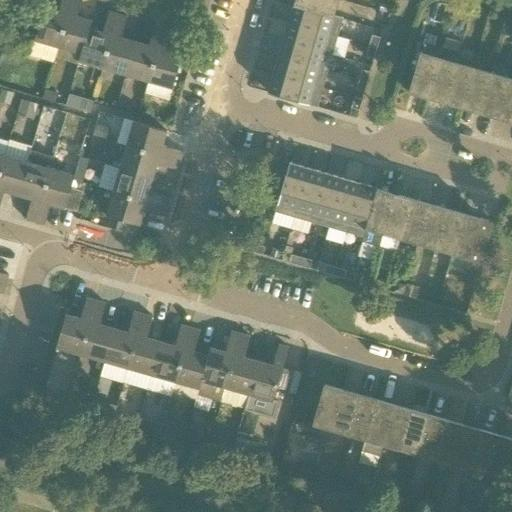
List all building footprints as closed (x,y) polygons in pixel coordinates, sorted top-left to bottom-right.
[(59,47),(72,0),(62,0),(59,11),(45,7),(35,40),(30,56),(54,63),(59,47)] [(90,28),(90,29),(92,21),(78,17),(83,0),(72,0),(59,47),(82,53),(90,28)] [(335,17),(335,16),(339,0),(338,0),(295,0),(294,5),(335,17)] [(343,18),(335,16),(335,17),(294,5),(289,22),(338,36),(343,18)] [(103,68),(119,14),(109,12),(103,32),(90,29),(90,28),(82,53),(79,61),(103,68)] [(126,74),(135,42),(122,38),(128,17),(119,14),(103,68),(126,74)] [(333,54),(338,36),(289,22),(284,40),(333,54)] [(149,81),(165,28),(155,25),(149,46),(135,42),(126,74),(149,81)] [(165,28),(149,81),(173,88),(182,55),(168,51),(174,30),(165,28)] [(377,48),(380,38),(373,35),(370,46),(377,48)] [(328,71),(333,54),(284,40),(279,57),(328,71)] [(374,58),(377,48),(370,46),(367,56),(374,58)] [(427,97),(445,102),(445,99),(456,62),(455,62),(458,52),(441,47),(438,57),(439,57),(427,97)] [(410,92),(427,97),(439,57),(438,57),(421,52),(409,92),(410,93),(410,92)] [(323,88),(328,71),(279,57),(274,74),(323,88)] [(456,62),(445,99),(445,102),(462,107),(473,67),(456,62)] [(479,112),(480,109),(491,72),(473,67),(462,107),(479,112)] [(367,82),(370,72),(363,70),(360,80),(367,82)] [(491,72),(480,109),(479,112),(496,117),(507,77),(491,72)] [(318,106),(323,88),(274,74),(269,92),(318,106)] [(496,117),(511,121),(511,78),(507,77),(496,117)] [(365,93),(367,82),(360,80),(357,90),(365,93)] [(13,93),(1,90),(0,92),(0,101),(11,104),(13,93)] [(79,95),(76,109),(90,113),(94,99),(79,95)] [(362,100),(355,97),(352,108),(359,110),(362,100)] [(38,105),(21,100),(17,115),(34,120),(38,105)] [(163,145),(167,131),(135,121),(128,145),(181,161),(184,151),(163,145)] [(111,129),(96,125),(93,135),(108,140),(111,129)] [(178,170),(181,161),(128,145),(121,168),(154,177),(158,164),(178,170)] [(19,194),(28,161),(5,155),(0,172),(0,208),(5,191),(19,194)] [(36,222),(51,168),(28,161),(19,194),(32,198),(26,220),(36,222)] [(294,217),(308,168),(290,163),(276,212),(294,217)] [(86,184),(74,180),(75,175),(51,168),(36,222),(45,225),(51,204),(78,212),(86,184)] [(150,191),(154,177),(121,168),(114,191),(167,207),(170,197),(150,191)] [(312,222),(326,173),(308,168),(294,217),(312,222)] [(326,173),(312,222),(329,227),(343,178),(326,173)] [(360,183),(343,178),(329,227),(346,232),(360,183)] [(366,228),(378,188),(360,183),(346,232),(364,237),(367,229),(366,228)] [(383,233),(395,193),(378,188),(366,228),(367,229),(364,237),(362,242),(377,246),(381,233),(383,233)] [(165,216),(167,207),(114,191),(107,215),(119,219),(116,231),(136,237),(144,210),(165,216)] [(401,238),(412,198),(395,193),(383,233),(401,238)] [(418,243),(429,203),(412,198),(401,238),(418,243)] [(435,248),(447,208),(429,203),(418,243),(435,248)] [(453,253),(464,213),(447,208),(435,248),(453,253)] [(494,222),(464,213),(453,253),(471,259),(467,273),(478,277),(494,222)] [(254,244),(252,252),(262,255),(265,247),(254,244)] [(300,265),(302,258),(292,255),(290,262),(300,265)] [(302,258),(300,265),(310,268),(312,261),(302,258)] [(334,275),(336,268),(326,265),(324,272),(334,275)] [(334,275),(344,278),(347,271),(336,268),(334,275)] [(0,282),(6,284),(9,275),(0,272),(0,282)] [(81,354),(96,301),(87,298),(81,318),(66,314),(57,347),(81,354)] [(102,369),(105,361),(114,328),(100,324),(106,303),(96,301),(81,354),(98,359),(96,367),(102,369)] [(128,368),(143,314),(134,311),(128,332),(114,328),(105,361),(128,368)] [(152,374),(161,341),(147,337),(153,317),(143,314),(128,368),(152,374)] [(176,381),(191,327),(181,325),(176,345),(161,341),(152,374),(176,381)] [(209,355),(194,351),(200,330),(191,327),(176,381),(200,388),(202,380),(209,355)] [(226,387),(241,333),(232,331),(226,351),(211,347),(209,355),(202,380),(200,388),(198,395),(221,402),(226,387)] [(241,333),(226,387),(249,394),(259,361),(245,357),(250,336),(241,333)] [(295,372),(283,368),(289,347),(279,344),(273,365),(259,361),(249,394),(274,400),(277,389),(289,392),(295,372)] [(313,424),(332,430),(344,389),(325,384),(313,424)] [(349,435),(361,394),(344,389),(332,430),(349,435)] [(366,440),(378,399),(361,394),(349,435),(366,440)] [(384,444),(395,404),(378,399),(366,440),(363,452),(381,457),(385,445),(384,444)] [(401,450),(413,409),(395,404),(384,444),(385,445),(401,450)] [(419,455),(430,414),(413,409),(401,450),(419,455)] [(436,459),(447,419),(430,414),(419,455),(436,459)] [(136,430),(159,437),(162,425),(140,419),(137,426),(136,430)] [(453,465),(464,424),(447,419),(436,459),(453,465)] [(470,469),(482,429),(464,424),(453,465),(470,469)] [(485,485),(499,434),(482,429),(470,469),(471,470),(468,481),(485,485)] [(187,441),(208,447),(211,435),(191,430),(187,441)] [(511,437),(499,434),(485,485),(511,493),(511,437)] [(230,441),(213,436),(210,447),(227,452),(230,441)] [(258,447),(236,441),(233,454),(255,460),(258,447)] [(460,503),(457,511),(475,511),(477,508),(460,503)]
